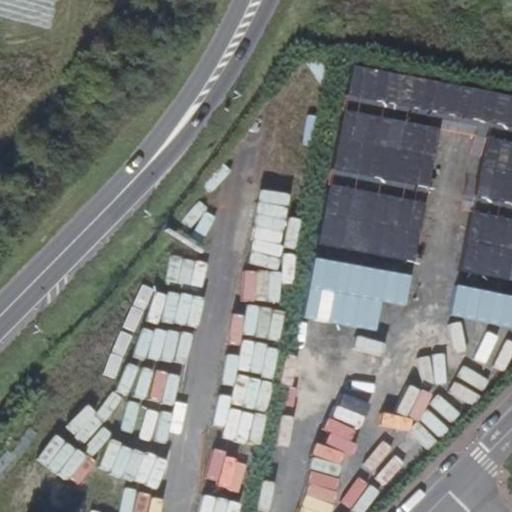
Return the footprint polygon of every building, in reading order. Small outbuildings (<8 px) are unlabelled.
[(511,94),(350,67),(319,244),(416,260),(434,153),(481,161),(477,185),(474,184),(459,271),(511,279),(511,94)] [(246,255),(274,262),(291,195),(263,188),(246,255)] [(305,317),(377,327),(381,298),(406,302),(410,271),(313,258),(305,317)] [(245,270),(243,298),(278,299),(279,271),(245,270)] [(511,294),(456,284),(451,313),(511,325),(511,294)] [(156,484),(164,458),(125,447),(118,474),(156,484)] [(213,450),(204,479),(241,491),(250,461),(213,450)] [(299,511),(328,511),(337,476),(309,470),(299,511)] [(199,511),(236,511),(238,500),(201,495),(199,511)]
